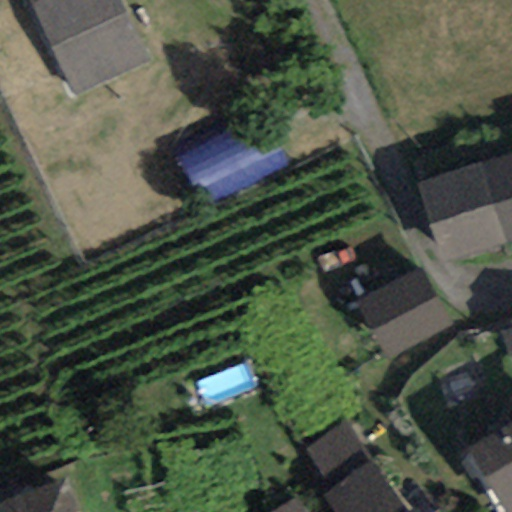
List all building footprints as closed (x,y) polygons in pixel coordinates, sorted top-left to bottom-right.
[(50,0),(33,8),(71,90),(136,61),(108,0),(50,0)] [(258,182),(293,164),(272,123),(237,140),(258,182)] [(215,201),(252,185),(234,143),(197,159),(215,201)] [(511,157),(418,186),(438,253),(511,230),(511,157)] [(356,307),(380,351),(437,320),(413,276),(356,307)] [(511,423),(464,453),(498,509),(511,500),(511,423)] [(332,511),(412,511),(369,453),(351,425),(314,452),(334,479),(317,492),(332,511)] [(67,511),(56,483),(0,503),(0,511),(67,511)]
